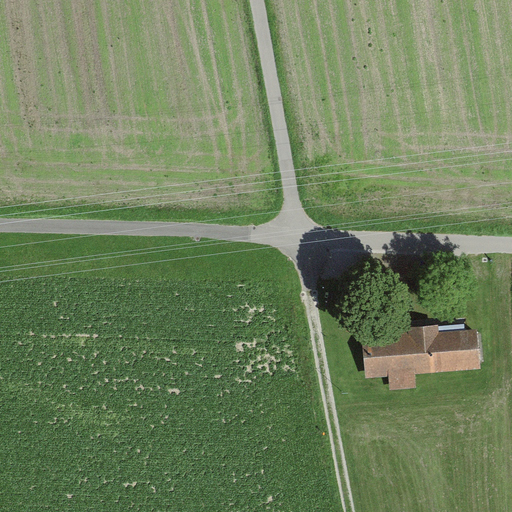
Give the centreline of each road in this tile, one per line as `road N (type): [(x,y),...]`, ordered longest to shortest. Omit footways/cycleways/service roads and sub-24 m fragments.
road 1 (unclassified): [(0,226),(297,236)]
road 2 (track): [(297,236),(346,511)]
road 3 (residential): [(297,236),(253,0)]
road 4 (unclassified): [(297,236),(511,246)]
